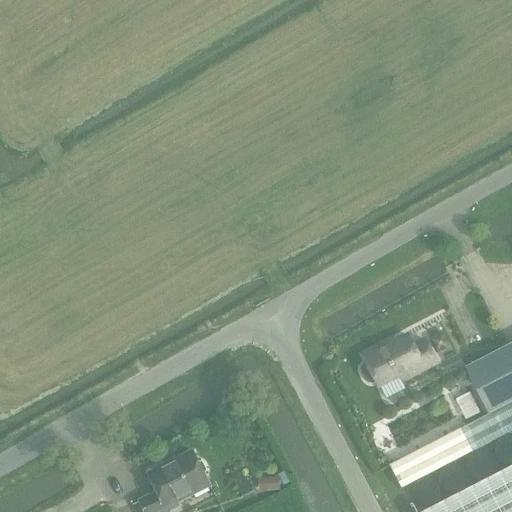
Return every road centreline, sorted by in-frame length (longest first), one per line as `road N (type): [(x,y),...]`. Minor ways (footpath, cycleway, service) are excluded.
road 1 (unclassified): [(0,467),(273,312)]
road 2 (unclassified): [(273,312),(511,177)]
road 3 (unclassified): [(376,511),(273,312)]
